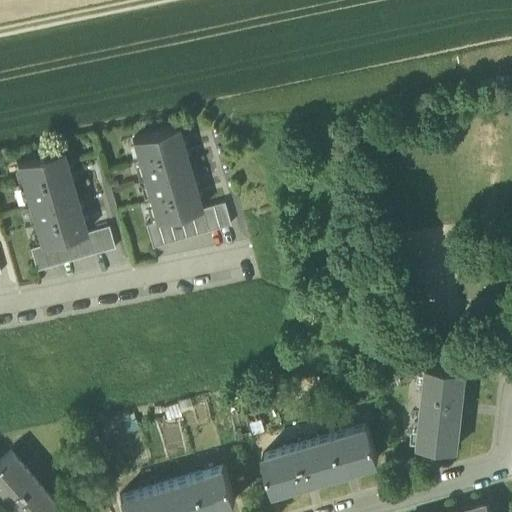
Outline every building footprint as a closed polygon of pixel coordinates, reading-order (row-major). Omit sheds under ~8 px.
[(132,137),(138,159),(184,145),(178,124),(132,137)] [(190,165),(184,145),(138,159),(144,179),(190,165)] [(17,162),(23,183),(69,169),(63,148),(17,162)] [(196,186),(190,165),(144,179),(150,199),(196,186)] [(75,190),(69,169),(23,183),(29,203),(75,190)] [(202,206),(196,186),(150,199),(156,220),(157,219),(168,216),(190,210),(201,207),(202,206)] [(81,210),(75,190),(29,203),(35,223),(81,210)] [(224,200),(212,203),(219,226),(231,222),(224,200)] [(202,206),(201,207),(208,229),(219,226),(212,203),(202,206)] [(201,207),(190,210),(197,232),(208,229),(201,207)] [(87,230),(81,210),(35,223),(41,244),(42,244),(53,241),(75,234),(86,231),(87,231),(87,230)] [(190,210),(168,216),(175,239),(197,232),(190,210)] [(168,216),(157,219),(164,242),(175,239),(168,216)] [(152,245),(164,242),(157,219),(156,220),(146,223),(152,245)] [(109,224),(97,227),(103,249),(115,246),(109,224)] [(87,231),(86,231),(92,253),(103,249),(97,227),(87,230),(87,231)] [(75,234),(81,256),(92,253),(86,231),(75,234)] [(75,234),(53,241),(59,262),(81,256),(75,234)] [(53,241),(42,244),(48,265),(59,262),(53,241)] [(36,269),(48,265),(42,244),(41,244),(30,247),(36,269)] [(418,445),(454,449),(463,370),(427,366),(418,445)] [(262,454),(272,488),(377,457),(367,423),(262,454)] [(0,459),(0,493),(16,511),(63,511),(10,450),(0,459)] [(119,495),(123,511),(190,511),(234,499),(224,465),(119,495)] [(452,511),(490,511),(488,502),(452,511)]
